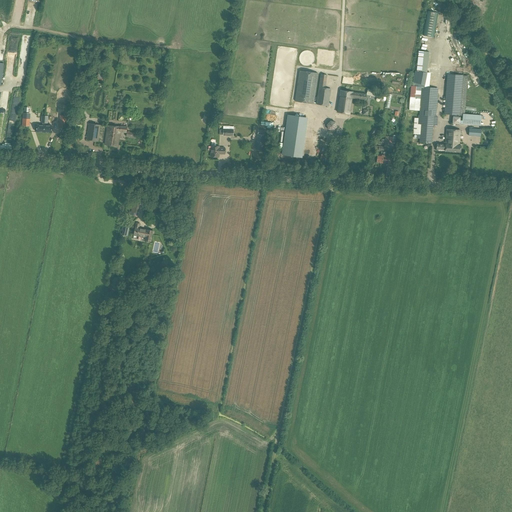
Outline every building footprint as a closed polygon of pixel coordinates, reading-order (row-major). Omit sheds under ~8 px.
[(434,37),(438,13),(428,11),(424,36),(434,37)] [(417,70),(417,71),(427,73),(427,72),(427,71),(429,52),(419,51),(417,70)] [(318,73),(299,70),(294,101),(313,104),(318,73)] [(415,71),(413,82),(422,84),(425,84),(427,74),(427,73),(417,71),(415,71)] [(321,74),(317,105),(328,106),(331,90),(325,89),(327,75),(321,74)] [(444,114),(463,115),(465,115),(465,114),(468,76),(447,74),(444,114)] [(411,86),(409,110),(419,111),(419,115),(421,116),(420,136),(419,142),(431,143),(433,125),(437,125),(438,117),(436,117),(438,93),(438,88),(429,88),(424,87),(425,84),(422,84),(413,82),(412,86),(411,86)] [(340,90),(337,112),(350,114),(352,98),(361,99),(361,102),(367,103),(367,98),(366,97),(366,94),(353,92),(340,90)] [(371,90),(370,95),(382,98),(384,93),(371,90)] [(482,115),(465,114),(465,115),(463,115),(462,121),(460,121),(460,124),(481,126),(482,115)] [(306,117),(288,115),(286,125),(304,128),(306,117)] [(36,124),(36,132),(44,132),(45,116),(42,116),(41,123),(42,123),(42,125),(36,124)] [(336,126),(335,122),(330,120),(327,124),(327,129),(332,130),(336,126)] [(86,140),(98,141),(101,125),(89,123),(86,140)] [(126,133),(127,127),(108,125),(105,144),(118,146),(120,132),(126,133)] [(446,128),(445,144),(437,143),(436,149),(445,150),(445,151),(450,151),(451,145),(458,145),(459,144),(460,144),(461,129),(446,128)] [(74,134),(71,137),(72,142),(77,143),(80,139),(78,135),(74,134)] [(210,157),(218,157),(219,153),(221,153),(220,154),(224,154),(225,147),(220,147),(220,146),(216,146),(216,143),(215,142),(213,142),(212,143),(212,146),(211,146),(210,157)] [(451,145),(450,151),(460,152),(460,148),(462,148),(463,144),(460,144),(459,144),(458,145),(451,145)] [(123,231),(122,235),(127,236),(130,222),(123,220),(121,230),(123,231)] [(136,223),(134,235),(133,237),(136,238),(136,236),(145,238),(144,240),(150,241),(153,231),(150,230),(150,231),(138,228),(139,223),(136,223)]
